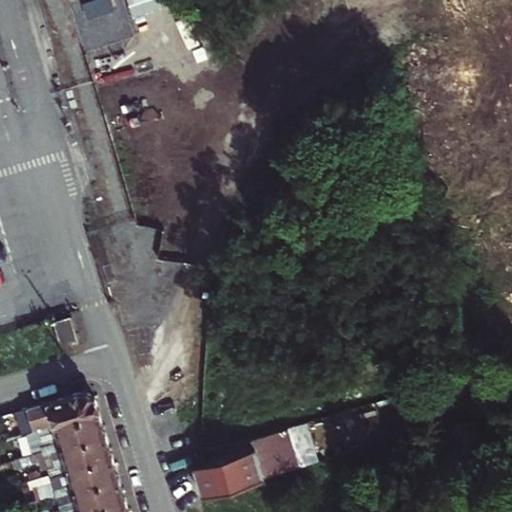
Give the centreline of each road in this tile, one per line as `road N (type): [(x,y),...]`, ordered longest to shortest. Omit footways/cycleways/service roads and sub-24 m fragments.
road 1 (tertiary): [(112,361),(0,7)]
road 2 (tertiary): [(160,511),(112,361)]
